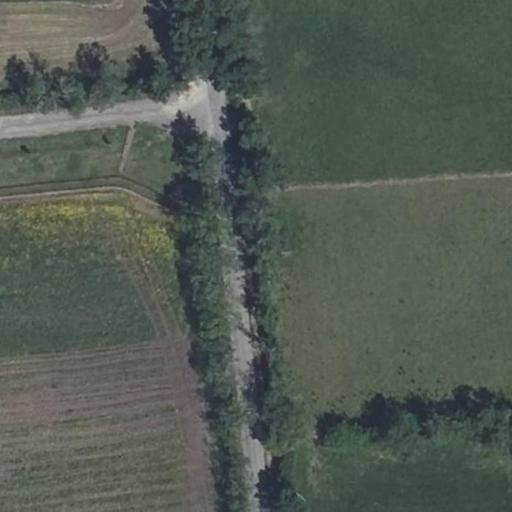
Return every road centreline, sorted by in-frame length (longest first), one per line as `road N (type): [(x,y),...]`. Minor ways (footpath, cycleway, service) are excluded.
road 1 (unclassified): [(212,0),(268,511)]
road 2 (track): [(0,127),(220,93)]
